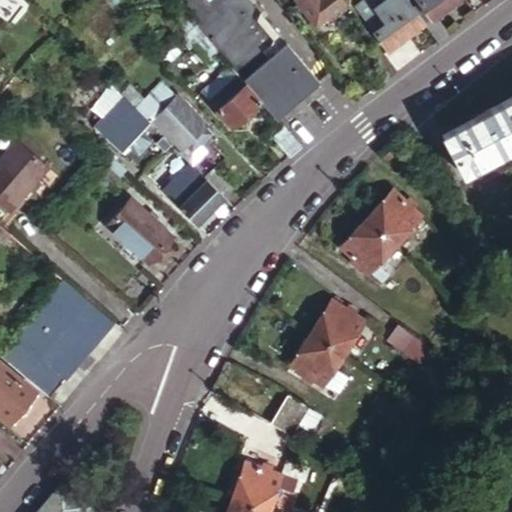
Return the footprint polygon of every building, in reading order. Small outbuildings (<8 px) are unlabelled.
[(174,0),(173,1),(196,28),(217,52),(229,66),(238,76),(275,118),(316,83),(247,0),(174,0)] [(344,3),(341,0),(293,0),(313,26),(344,3)] [(385,49),(392,44),(421,22),(404,0),(386,0),(374,8),(386,24),(373,34),(385,49)] [(428,20),(434,16),(454,0),(417,0),(414,2),(428,20)] [(423,24),(436,42),(441,38),(447,33),(434,16),(428,20),(423,24)] [(217,52),(196,28),(178,42),(185,50),(190,46),(204,63),(217,52)] [(385,49),(381,52),(396,72),(400,69),(407,64),(392,44),(385,49)] [(396,72),(381,52),(365,63),(381,84),(396,72)] [(135,62),(126,74),(142,88),(152,77),(135,62)] [(238,76),(229,66),(199,90),(208,100),(236,77),(238,76)] [(243,85),(236,77),(208,100),(216,108),(243,85)] [(243,85),(216,108),(213,110),(227,126),(235,120),(246,110),(257,101),(243,85)] [(156,86),(136,105),(178,150),(204,125),(175,96),(169,100),(156,86)] [(511,98),(440,135),(461,173),(511,146),(511,98)] [(115,106),(93,129),(117,153),(140,130),(115,106)] [(246,110),(235,120),(238,123),(249,114),(246,110)] [(288,157),(299,146),(281,125),(268,135),(288,157)] [(30,134),(23,142),(43,161),(51,154),(30,134)] [(43,161),(23,142),(21,140),(0,161),(0,201),(11,212),(52,170),(43,161)] [(128,172),(110,155),(103,163),(121,180),(128,172)] [(195,170),(221,196),(233,186),(206,159),(195,170)] [(195,170),(193,168),(164,196),(193,225),(221,196),(195,170)] [(156,177),(148,185),(156,192),(163,184),(156,177)] [(391,189),(363,218),(393,247),(422,217),(391,189)] [(130,198),(106,225),(146,261),(171,235),(130,198)] [(393,247),(363,218),(338,246),(368,274),(393,247)] [(8,233),(0,225),(0,241),(8,233)] [(62,279),(0,351),(0,356),(48,396),(111,322),(62,279)] [(331,299),(307,333),(340,355),(363,322),(331,299)] [(395,329),(384,343),(418,367),(428,353),(395,329)] [(340,355),(307,333),(285,367),(318,389),(340,355)] [(0,416),(5,421),(14,411),(22,402),(30,393),(31,391),(0,363),(0,416)] [(30,393),(22,402),(25,405),(32,395),(30,393)] [(265,424),(289,437),(307,407),(283,393),(265,424)] [(14,411),(5,421),(9,423),(17,413),(14,411)] [(284,459),(279,472),(296,478),(300,464),(284,459)] [(226,496),(263,508),(270,487),(275,471),(239,460),(226,496)] [(275,471),(270,487),(290,494),(296,478),(279,472),(275,471)] [(82,511),(86,508),(59,484),(35,511),(82,511)] [(309,493),(300,511),(318,511),(325,499),(309,493)] [(261,511),(263,508),(226,496),(221,511),(261,511)]
